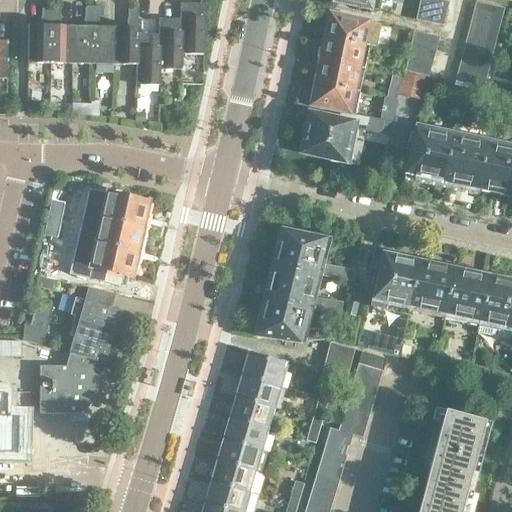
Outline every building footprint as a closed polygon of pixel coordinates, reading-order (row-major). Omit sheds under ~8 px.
[(379,0),(332,0),(331,4),(377,14),(379,0)] [(438,0),(419,0),(415,21),(442,26),(446,2),(438,0)] [(471,21),(490,26),(491,21),(494,8),(476,3),(471,21)] [(182,20),(181,70),(182,70),(182,54),(204,55),(205,5),(182,4),(182,20)] [(51,64),(52,6),(42,6),(42,27),(29,27),(28,64),(51,64)] [(72,64),(73,28),(60,27),(61,6),(52,6),(51,64),(72,64)] [(94,65),(95,7),(86,7),(85,28),(73,28),(72,64),(94,65)] [(116,65),(116,28),(104,28),(104,7),(95,7),(94,65),(116,65)] [(138,85),(139,35),(140,8),(129,7),(129,28),(116,28),(116,65),(136,65),(136,85),(138,85)] [(504,10),(494,8),(491,21),(500,23),(504,10)] [(329,16),(324,39),(364,48),(369,24),(329,16)] [(181,70),(182,20),(160,20),(159,35),(159,85),(160,85),(160,69),(181,70)] [(486,38),(488,34),(490,26),(471,21),(467,33),(486,38)] [(491,21),(490,26),(488,34),(497,36),(500,23),(491,21)] [(404,72),(425,78),(433,47),(435,37),(414,32),(411,42),(404,72)] [(486,38),(467,33),(464,45),(483,50),(484,46),(486,38)] [(488,34),(486,38),(484,46),(493,49),(497,36),(488,34)] [(139,35),(138,85),(159,85),(159,35),(139,35)] [(324,39),(319,63),(359,71),(364,48),(324,39)] [(483,50),(464,45),(461,57),(480,62),(481,59),(483,50)] [(484,46),(483,50),(481,59),(490,62),(493,49),(484,46)] [(477,74),(477,72),(480,62),(461,57),(458,69),(477,74)] [(490,62),(481,59),(480,62),(477,72),(487,74),(490,62)] [(354,94),(359,71),(319,63),(315,85),(354,94)] [(454,82),(474,86),(477,74),(458,69),(454,82)] [(403,78),(399,95),(399,96),(421,101),(426,78),(425,78),(404,72),(403,78)] [(483,88),(487,74),(477,72),(477,74),(474,86),(483,88)] [(392,77),(387,99),(397,101),(402,80),(392,77)] [(310,109),(339,115),(349,117),(354,94),(315,85),(310,109)] [(450,87),(448,99),(460,102),(463,90),(450,87)] [(476,93),(463,90),(460,102),(473,105),(476,93)] [(385,101),(381,121),(395,124),(398,103),(385,101)] [(92,102),(91,117),(99,118),(100,102),(92,102)] [(135,114),(135,123),(145,123),(145,114),(135,114)] [(360,119),(349,117),(339,115),(338,122),(309,116),(305,135),(355,145),(360,119)] [(395,124),(381,121),(368,119),(365,132),(393,136),(395,124)] [(407,176),(443,183),(453,134),(417,127),(413,147),(408,146),(404,164),(409,165),(407,176)] [(478,191),(488,142),(453,134),(443,183),(478,191)] [(355,145),(305,135),(301,155),(344,164),(350,165),(355,145)] [(511,197),(511,146),(488,142),(478,191),(511,197)] [(89,190),(83,215),(142,229),(148,203),(109,194),(89,190)] [(51,201),(49,212),(63,215),(65,204),(51,201)] [(49,212),(47,223),(60,226),(63,215),(49,212)] [(79,233),(75,250),(134,265),(136,254),(140,255),(141,248),(146,230),(142,229),(83,215),(79,233)] [(47,223),(44,236),(58,239),(60,226),(47,223)] [(287,271),(321,277),(353,283),(355,273),(325,267),(330,243),(282,233),(273,267),(287,271)] [(75,250),(69,275),(119,287),(122,277),(130,279),(134,265),(75,250)] [(67,271),(70,257),(47,252),(44,266),(67,271)] [(374,306),(409,313),(419,265),(384,258),(382,268),(377,266),(373,285),(378,286),(374,306)] [(454,272),(419,265),(409,313),(444,320),(454,272)] [(313,310),(313,311),(340,316),(341,305),(316,300),(321,277),(287,271),(273,267),(264,302),(313,310)] [(454,272),(444,320),(479,328),(489,280),(454,272)] [(511,284),(489,280),(479,328),(511,334),(511,284)] [(349,295),(344,315),(356,317),(361,298),(349,295)] [(75,299),(70,316),(75,318),(73,327),(113,338),(118,319),(115,318),(113,313),(114,309),(75,299)] [(308,331),(313,311),(313,310),(264,302),(255,338),(302,344),(333,341),(332,331),(308,331)] [(54,307),(37,303),(33,317),(49,322),(54,307)] [(46,332),(49,322),(33,317),(30,327),(46,332)] [(73,338),(64,367),(67,368),(101,378),(113,338),(73,327),(70,337),(73,338)] [(387,355),(391,342),(360,334),(357,346),(387,355)] [(0,354),(21,355),(22,341),(0,340),(0,354)] [(330,346),(327,358),(350,364),(354,353),(330,346)] [(403,346),(400,358),(408,360),(411,348),(403,346)] [(358,367),(383,375),(387,361),(362,354),(358,367)] [(434,367),(448,370),(451,358),(437,354),(434,367)] [(249,358),(242,379),(277,389),(283,368),(249,358)] [(350,364),(327,358),(324,369),(347,376),(350,364)] [(468,377),(507,387),(510,376),(471,365),(468,377)] [(18,366),(0,366),(0,386),(19,386),(18,366)] [(358,367),(354,381),(379,388),(383,375),(358,367)] [(54,370),(38,370),(39,416),(73,417),(77,416),(85,413),(91,408),(94,403),(97,392),(101,378),(67,368),(68,373),(54,373),(54,370)] [(321,381),(333,384),(344,387),(347,376),(324,369),(321,381)] [(277,389),(242,379),(236,400),(271,410),(277,389)] [(354,381),(350,394),(374,401),(379,388),(354,381)] [(350,394),(346,407),(370,415),(374,401),(350,394)] [(0,396),(0,458),(23,458),(23,419),(8,419),(8,396),(0,396)] [(315,411),(324,414),(328,400),(319,398),(315,411)] [(271,410),(236,400),(230,422),(265,432),(271,410)] [(346,407),(342,420),(366,428),(370,415),(346,407)] [(311,422),(321,425),(324,414),(315,411),(311,422)] [(441,425),(434,450),(482,463),(492,427),(435,412),(432,422),(441,425)] [(362,441),(366,428),(342,420),(338,432),(353,439),(362,441)] [(265,432),(230,422),(224,443),(259,452),(265,432)] [(309,432),(318,435),(321,425),(311,422),(309,432)] [(330,430),(326,443),(349,450),(353,439),(338,432),(330,430)] [(315,444),(318,435),(309,432),(306,441),(315,444)] [(259,452),(224,443),(218,464),(253,474),(259,452)] [(346,461),(349,450),(326,443),(323,454),(346,461)] [(473,499),(482,463),(434,450),(425,486),(473,499)] [(342,472),(346,461),(323,454),(319,465),(342,472)] [(218,464),(212,485),(247,495),(253,474),(218,464)] [(339,483),(342,472),(319,465),(316,476),(339,483)] [(336,494),(339,483),(316,476),(312,487),(336,494)] [(291,496),(301,499),(305,485),(295,482),(291,496)] [(212,485),(206,506),(227,511),(241,511),(247,495),(212,485)] [(469,511),(473,499),(425,486),(417,511),(469,511)] [(332,505),(336,494),(312,487),(309,498),(332,505)] [(298,509),(301,499),(291,496),(288,507),(298,509)] [(316,511),(330,511),(332,505),(309,498),(305,508),(316,511)]
